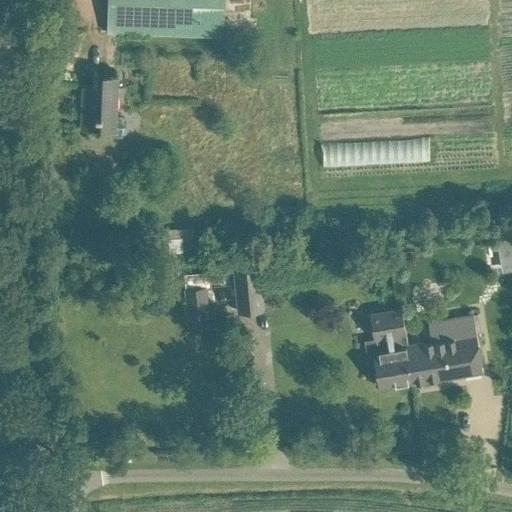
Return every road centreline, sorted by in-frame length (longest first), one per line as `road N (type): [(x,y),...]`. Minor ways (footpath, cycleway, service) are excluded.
road 1 (unclassified): [(74,492),(226,466),(511,475)]
road 2 (unclassified): [(74,492),(22,372),(0,291)]
